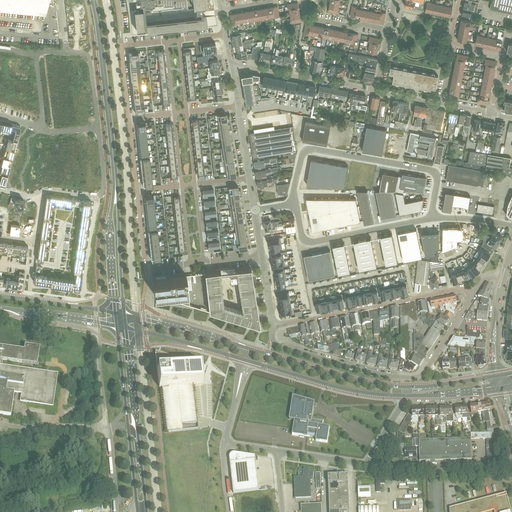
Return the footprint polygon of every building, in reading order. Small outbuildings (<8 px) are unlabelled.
[(0,0),(0,24),(36,28),(36,31),(41,32),(46,14),(46,15),(49,0),(0,0)] [(187,7),(187,8),(188,8),(186,0),(139,0),(140,4),(142,4),(150,3),(154,3),(154,5),(163,5),(163,6),(172,5),(173,7),(182,6),(182,8),(187,7)] [(427,0),(413,0),(419,1),(418,7),(413,6),(413,7),(412,7),(412,8),(425,11),(427,2),(427,0)] [(472,10),(473,11),(475,5),(478,6),(479,2),(475,1),(475,2),(467,0),(465,0),(463,8),(472,10)] [(511,0),(491,0),(491,4),(490,10),(511,14),(511,0)] [(202,7),(196,7),(196,13),(201,12),(201,15),(146,21),(145,10),(151,10),(150,3),(142,4),(143,6),(143,9),(134,10),(135,12),(136,30),(145,29),(145,26),(147,26),(147,32),(207,25),(206,17),(206,16),(203,17),(202,7)] [(463,9),(462,15),(470,17),(471,14),(472,15),(472,18),(471,20),(475,21),(477,12),(473,11),(472,10),(472,11),(463,9)] [(353,33),(349,32),(345,48),(346,49),(347,49),(348,42),(351,42),(350,46),(351,46),(353,33)] [(480,45),(483,32),(481,32),(480,35),(477,35),(475,44),(480,45)] [(242,42),(242,40),(233,42),(234,50),(243,49),(243,48),(253,46),(253,43),(253,39),(245,40),(244,42),(242,42)] [(279,50),(279,48),(280,45),(281,41),(278,40),(276,54),(273,53),(272,62),(277,63),(279,50)] [(251,59),(255,59),(255,57),(257,47),(260,46),(261,46),(262,41),(257,42),(258,45),(256,45),(256,47),(253,47),(252,54),(251,59)] [(204,52),(202,53),(203,56),(215,54),(215,51),(216,51),(217,51),(216,49),(215,42),(203,44),(204,52)] [(511,111),(511,43),(508,42),(506,51),(509,52),(509,54),(511,54),(511,100),(504,99),(503,102),(505,103),(504,110),(505,110),(511,111)] [(363,45),(360,45),(360,47),(362,48),(362,47),(369,48),(368,51),(377,53),(378,48),(366,46),(363,45)] [(316,71),(321,48),(320,48),(317,47),(316,50),(314,60),(312,70),(316,71)] [(326,49),(321,48),(316,71),(321,72),(323,62),(326,49)] [(235,57),(239,58),(248,59),(251,59),(252,54),(247,55),(246,51),(244,51),(243,49),(234,50),(235,57)] [(0,51),(0,58),(7,61),(8,54),(0,51)] [(356,63),(364,64),(366,65),(376,67),(378,59),(349,53),(348,58),(357,60),(356,63)] [(8,54),(7,61),(16,63),(16,62),(18,57),(8,54)] [(18,57),(16,62),(20,63),(20,70),(26,69),(25,59),(18,57)] [(210,67),(219,66),(218,60),(211,61),(211,57),(202,58),(203,62),(206,62),(207,65),(209,64),(210,67)] [(336,65),(334,75),(341,76),(341,75),(343,76),(346,61),(343,60),(342,66),(336,65)] [(364,64),(363,66),(359,65),(359,68),(360,68),(365,69),(365,70),(375,72),(376,67),(366,65),(364,64)] [(213,73),(218,73),(220,72),(219,66),(210,67),(210,70),(207,71),(208,74),(207,74),(207,78),(214,77),(213,73)] [(392,82),(434,90),(435,90),(438,75),(390,66),(389,73),(394,74),(392,82)] [(374,77),(375,72),(365,70),(365,69),(360,68),(359,71),(365,72),(364,75),(374,77)] [(214,77),(207,78),(205,78),(206,81),(207,82),(209,82),(210,84),(212,84),(213,87),(222,85),(221,79),(214,80),(214,77)] [(222,85),(213,87),(213,90),(210,90),(211,94),(211,97),(214,97),(215,100),(222,99),(221,95),(219,95),(219,92),(221,92),(223,92),(222,85)] [(357,94),(355,93),(353,106),(352,108),(355,108),(355,107),(356,103),(358,104),(359,100),(360,100),(361,94),(360,94),(357,93),(357,94)] [(363,95),(361,94),(360,100),(359,107),(358,108),(367,110),(368,106),(362,104),(363,101),(365,101),(366,95),(365,95),(366,95),(363,94),(363,95)] [(376,124),(383,125),(384,121),(388,101),(381,100),(377,119),(376,124)] [(410,103),(405,102),(402,117),(404,118),(405,115),(407,116),(410,103)] [(2,104),(1,110),(10,113),(12,107),(2,104)] [(421,126),(424,127),(424,124),(421,123),(422,120),(421,120),(422,115),(426,116),(428,107),(427,107),(426,106),(425,106),(424,107),(422,106),(418,126),(421,126)] [(12,107),(10,113),(19,115),(21,109),(12,107)] [(424,127),(429,128),(433,108),(428,107),(426,116),(424,124),(424,127)] [(432,128),(435,129),(439,109),(433,108),(429,128),(432,128)] [(439,109),(435,129),(441,130),(445,110),(439,109)] [(446,124),(449,124),(448,132),(450,133),(454,112),(452,112),(452,111),(451,111),(450,112),(450,111),(448,120),(446,120),(446,124)] [(454,112),(450,133),(449,138),(452,139),(455,122),(457,122),(459,113),(458,113),(458,112),(456,112),(456,113),(454,112)] [(464,134),(466,127),(469,128),(472,115),(466,114),(466,115),(465,123),(463,134),(464,134)] [(478,128),(478,130),(480,131),(482,123),(480,122),(481,120),(474,119),(473,127),(478,128)] [(302,140),(327,145),(330,125),(306,121),(302,140)] [(483,129),(488,130),(490,122),(484,121),(483,123),(482,123),(480,131),(480,134),(482,134),(483,129)] [(0,130),(0,129),(0,132),(2,133),(3,130),(4,130),(3,132),(9,134),(11,128),(12,124),(3,122),(2,122),(0,130)] [(496,123),(490,122),(488,130),(493,131),(493,134),(494,135),(495,135),(496,134),(497,129),(497,127),(495,127),(496,123)] [(495,135),(499,136),(499,131),(503,132),(505,123),(499,122),(498,127),(497,127),(497,129),(496,134),(495,135)] [(12,124),(11,128),(16,130),(13,140),(17,141),(21,127),(12,124)] [(293,126),(250,133),(254,158),(289,152),(293,152),(297,151),(293,126)] [(376,127),(366,126),(362,151),(372,152),(376,127)] [(372,152),(382,154),(387,129),(376,127),(372,152)] [(433,156),(437,137),(411,132),(407,151),(417,153),(417,154),(418,154),(418,153),(422,154),(422,155),(427,156),(428,155),(433,156)] [(499,136),(495,135),(494,135),(492,147),(491,152),(492,152),(493,151),(500,153),(501,149),(499,148),(501,136),(499,136)] [(37,139),(35,148),(40,149),(42,142),(45,141),(45,138),(37,139)] [(8,139),(6,147),(14,150),(17,141),(13,140),(8,139)] [(436,156),(435,162),(437,162),(439,162),(439,163),(440,163),(442,157),(444,147),(438,145),(436,156)] [(485,147),(484,150),(484,153),(489,154),(491,154),(491,152),(492,147),(485,145),(485,147)] [(5,147),(3,155),(12,157),(14,150),(6,147),(5,147)] [(489,154),(484,153),(476,151),(470,150),(468,162),(464,161),(463,166),(486,170),(511,174),(511,164),(510,165),(511,158),(491,154),(489,154)] [(3,155),(1,163),(3,163),(10,165),(12,157),(3,155)] [(344,187),(348,166),(312,159),(308,185),(320,187),(321,185),(333,187),(333,185),(344,187)] [(2,167),(0,172),(2,173),(8,175),(10,165),(3,163),(2,167)] [(483,186),(486,171),(474,169),(474,168),(456,165),(450,164),(449,164),(446,180),(483,186)] [(29,167),(27,178),(32,179),(35,169),(29,167)] [(396,190),(398,175),(383,172),(379,190),(396,190)] [(402,176),(401,181),(400,187),(404,188),(415,190),(424,192),(425,187),(427,177),(418,176),(417,176),(402,173),(402,176)] [(401,181),(402,176),(398,175),(396,190),(395,192),(403,193),(403,191),(404,188),(400,187),(401,181)] [(285,187),(277,188),(278,194),(287,195),(290,183),(284,183),(285,187)] [(202,191),(203,197),(208,197),(207,195),(214,194),(213,188),(202,190),(202,191)] [(367,190),(357,190),(364,224),(374,222),(367,190)] [(392,190),(375,190),(381,218),(396,215),(392,190)] [(403,193),(395,192),(400,214),(421,210),(423,198),(405,202),(403,193)] [(445,192),(442,210),(451,211),(452,205),(454,193),(445,192)] [(470,196),(454,193),(452,205),(468,208),(470,196)] [(1,194),(0,197),(0,199),(4,201),(4,203),(3,205),(6,205),(8,206),(9,204),(11,196),(1,194)] [(11,196),(9,204),(12,204),(13,202),(17,203),(17,207),(17,208),(22,209),(24,200),(11,196)] [(356,198),(306,198),(313,231),(360,221),(356,198)] [(203,201),(203,202),(204,201),(204,208),(209,207),(208,205),(215,205),(214,199),(208,200),(203,200),(203,201)] [(478,203),(477,211),(493,214),(494,206),(478,203)] [(11,207),(10,210),(14,211),(13,217),(21,218),(22,209),(17,208),(11,207)] [(204,211),(205,212),(204,212),(205,212),(205,218),(210,218),(210,216),(216,215),(216,209),(209,210),(204,211)] [(9,216),(9,219),(12,220),(12,225),(20,226),(21,218),(13,217),(9,216)] [(205,222),(205,223),(206,222),(207,229),(210,228),(209,226),(217,226),(217,220),(206,221),(206,222),(205,222)] [(11,224),(10,233),(19,235),(20,226),(12,225),(11,224)] [(416,229),(398,232),(404,261),(422,257),(416,229)] [(211,237),(219,236),(218,230),(211,231),(207,232),(207,233),(206,233),(207,233),(208,239),(211,239),(211,237)] [(493,235),(492,237),(499,241),(502,237),(500,236),(500,235),(497,233),(497,234),(493,231),(488,231),(487,233),(491,234),(493,235)] [(439,232),(421,233),(425,255),(435,254),(435,248),(439,248),(439,232)] [(386,264),(398,262),(392,234),(380,236),(386,264)] [(499,241),(492,237),(491,236),(489,236),(486,241),(485,240),(482,245),(491,252),(493,248),(490,246),(491,244),(494,245),(495,246),(496,244),(497,245),(499,241)] [(371,238),(353,241),(359,270),(377,266),(371,238)] [(217,241),(208,242),(208,243),(207,243),(208,243),(209,250),(212,249),(212,247),(220,246),(219,241),(217,241)] [(332,246),(338,274),(350,271),(344,243),(345,243),(332,246)] [(11,251),(11,252),(19,253),(19,252),(20,245),(12,244),(11,251)] [(479,253),(487,258),(490,253),(489,253),(489,252),(484,248),(483,249),(480,247),(477,252),(479,253)] [(304,255),(309,280),(335,274),(330,250),(322,252),(312,254),(304,255)] [(479,253),(476,257),(476,258),(484,263),(487,258),(479,253)] [(475,257),(473,261),(480,269),(484,263),(476,258),(476,257),(475,257)] [(421,283),(427,284),(430,261),(418,259),(414,293),(420,291),(421,283)] [(431,268),(432,268),(443,266),(442,262),(430,261),(427,284),(430,284),(430,287),(432,287),(439,286),(437,277),(434,277),(432,269),(431,269),(431,268)] [(480,269),(473,261),(468,264),(475,273),(480,269)] [(475,273),(468,264),(464,267),(471,276),(475,273)] [(460,269),(460,270),(461,270),(464,278),(471,276),(464,267),(460,269)] [(186,275),(152,279),(154,294),(260,327),(251,268),(235,270),(220,272),(220,271),(205,273),(209,311),(206,310),(206,308),(201,307),(200,308),(189,305),(186,276),(186,275)] [(450,272),(450,273),(453,282),(458,280),(455,272),(456,271),(455,270),(450,272)] [(461,270),(460,270),(456,271),(455,272),(458,280),(464,278),(461,270)] [(73,279),(72,287),(79,289),(80,280),(75,279),(73,279)] [(479,305),(478,311),(488,312),(489,301),(492,286),(486,284),(478,297),(481,298),(480,304),(479,304),(479,305)] [(456,309),(451,306),(451,304),(459,302),(460,303),(464,297),(462,295),(446,298),(448,308),(449,308),(449,309),(447,311),(453,315),(456,309)] [(446,298),(436,300),(438,306),(445,305),(446,310),(447,311),(449,309),(449,308),(448,308),(446,298)] [(438,308),(438,306),(436,300),(430,302),(427,303),(429,313),(433,313),(431,308),(435,307),(435,309),(438,308)] [(436,342),(440,334),(432,329),(431,329),(425,339),(416,333),(416,324),(418,319),(418,317),(416,304),(400,307),(400,328),(401,348),(408,350),(414,352),(426,356),(430,351),(436,342)] [(379,312),(380,329),(383,328),(383,321),(389,320),(389,310),(379,312)] [(371,321),(373,320),(373,313),(360,315),(362,325),(367,324),(368,332),(371,332),(371,328),(370,328),(369,324),(371,323),(371,321)] [(354,316),(350,317),(352,327),(354,327),(356,337),(359,336),(354,316)] [(440,334),(445,327),(432,319),(428,316),(428,317),(427,318),(423,323),(431,329),(432,329),(440,334)] [(445,327),(447,323),(449,321),(441,316),(438,320),(434,317),(432,319),(445,327)] [(344,329),(345,336),(347,341),(349,341),(344,318),(340,319),(342,330),(344,329)] [(353,340),(351,328),(348,318),(344,318),(349,341),(353,340)] [(336,329),(338,329),(340,328),(338,320),(330,321),(332,330),(330,330),(332,336),(336,335),(337,334),(336,329)] [(304,345),(306,346),(308,346),(308,345),(304,327),(299,327),(301,337),(301,338),(301,341),(304,341),(305,346),(304,345)] [(511,330),(508,331),(508,329),(503,329),(503,336),(507,338),(507,339),(508,339),(507,349),(508,349),(507,353),(506,353),(505,353),(505,354),(505,355),(505,356),(505,357),(506,357),(507,357),(510,358),(511,359),(511,360),(511,330)] [(481,333),(481,331),(467,330),(467,336),(466,336),(465,337),(465,338),(456,337),(453,336),(447,346),(450,347),(457,347),(460,348),(464,348),(465,348),(466,344),(476,345),(476,348),(485,349),(485,343),(480,342),(480,341),(481,341),(482,340),(482,338),(481,338),(480,338),(480,337),(481,337),(480,336),(481,336),(481,335),(481,334),(482,333),(481,333)] [(0,414),(11,416),(12,408),(12,406),(13,406),(13,404),(12,404),(14,392),(21,393),(20,402),(29,403),(53,406),(57,374),(50,373),(2,366),(2,363),(2,360),(37,365),(38,360),(39,348),(25,346),(24,351),(0,347),(0,414)] [(363,363),(364,364),(366,357),(367,357),(368,351),(366,350),(364,355),(362,355),(360,363),(363,364),(363,363)] [(478,350),(479,352),(479,355),(480,354),(481,358),(477,358),(477,359),(475,359),(476,363),(478,363),(478,367),(479,367),(480,368),(482,367),(483,366),(486,366),(485,359),(485,356),(485,355),(484,350),(478,350)] [(155,351),(159,387),(162,387),(193,384),(203,382),(202,372),(202,371),(203,371),(203,370),(203,369),(203,368),(202,368),(201,368),(201,366),(201,365),(155,351)] [(346,354),(345,356),(345,358),(349,359),(350,360),(351,361),(352,360),(353,360),(353,359),(354,354),(354,353),(351,352),(346,354)] [(424,359),(426,356),(414,352),(412,356),(414,359),(411,364),(418,368),(419,367),(424,359)] [(400,371),(402,371),(403,370),(406,370),(410,372),(410,371),(413,372),(414,370),(416,371),(418,368),(411,364),(405,361),(405,362),(409,365),(407,368),(403,367),(403,366),(400,366),(400,371)] [(193,386),(193,384),(162,387),(167,432),(198,428),(197,418),(193,386)] [(314,402),(293,396),(289,420),(294,420),(292,435),(300,436),(300,437),(302,437),(304,438),(304,437),(307,437),(308,436),(311,436),(316,437),(316,441),(321,442),(327,443),(329,427),(322,426),(323,420),(312,418),(313,411),(314,407),(314,403),(314,402)] [(482,418),(485,417),(483,404),(480,404),(480,403),(477,404),(476,405),(477,412),(482,412),(482,418)] [(470,414),(470,419),(478,418),(477,412),(476,405),(470,406),(471,413),(470,414)] [(471,422),(470,419),(470,414),(468,414),(467,406),(461,407),(462,419),(467,418),(468,423),(471,422)] [(452,407),(446,408),(446,416),(446,418),(446,422),(454,421),(453,416),(452,416),(452,407)] [(453,416),(454,421),(454,424),(457,423),(457,420),(462,420),(462,419),(461,407),(455,407),(456,415),(453,416)] [(412,408),(412,417),(411,418),(407,416),(406,418),(411,422),(412,419),(416,419),(416,427),(418,427),(418,423),(418,419),(418,417),(418,408),(412,408)] [(397,439),(403,439),(405,439),(405,434),(404,434),(404,433),(403,434),(398,431),(397,432),(397,439)] [(418,440),(419,446),(419,457),(419,461),(471,459),(471,455),(471,440),(471,439),(471,438),(418,440)] [(416,458),(416,455),(416,448),(408,449),(405,449),(405,458),(412,458),(416,458)] [(229,457),(229,459),(230,463),(233,494),(259,491),(256,460),(258,460),(257,457),(235,453),(234,453),(233,454),(231,454),(230,455),(230,456),(229,457)] [(295,483),(295,498),(311,497),(310,482),(310,480),(313,481),(314,471),(309,471),(309,470),(304,469),(304,470),(299,469),(297,480),(295,481),(295,483)] [(349,511),(348,475),(328,476),(329,511),(349,511)] [(377,493),(381,493),(380,484),(385,484),(385,481),(376,481),(377,493)] [(371,486),(359,486),(359,497),(372,497),(371,486)] [(460,506),(449,509),(449,511),(511,511),(507,496),(506,493),(496,496),(460,506)]
